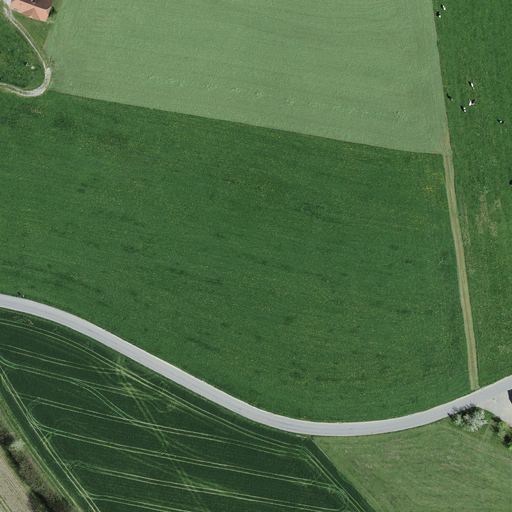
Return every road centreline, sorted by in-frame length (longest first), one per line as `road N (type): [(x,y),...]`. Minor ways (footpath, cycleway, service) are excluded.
road 1 (tertiary): [(0,300),(55,315),(243,409),(303,428),(396,426),(511,382)]
road 2 (track): [(0,85),(28,94),(48,75),(3,0)]
